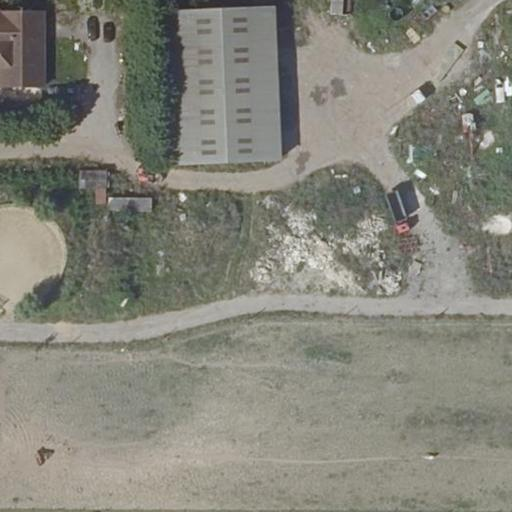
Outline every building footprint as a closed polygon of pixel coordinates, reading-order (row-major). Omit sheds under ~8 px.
[(345,14),(345,0),(332,0),(332,14),(345,14)] [(60,7),(16,7),(8,7),(0,7),(0,51),(5,51),(5,63),(17,62),(16,83),(60,84),(60,7)] [(294,158),(294,8),(186,7),(186,159),(294,158)] [(0,101),(43,101),(43,89),(0,89),(0,101)] [(80,170),(80,189),(109,188),(109,169),(80,170)] [(109,211),(153,212),(154,198),(109,196),(109,211)] [(263,233),(265,202),(253,201),(251,232),(263,233)]
